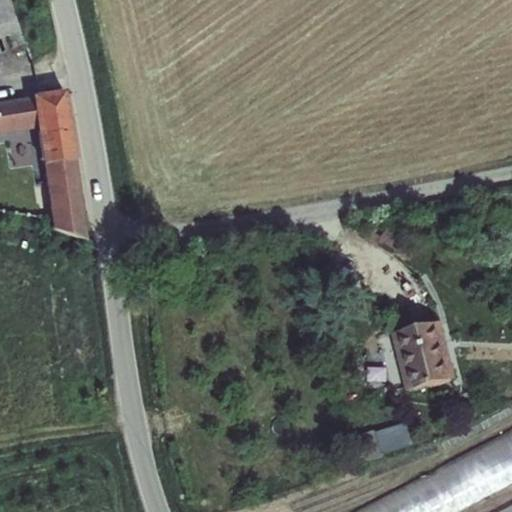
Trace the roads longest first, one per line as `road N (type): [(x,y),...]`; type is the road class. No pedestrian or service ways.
road 1 (tertiary): [(161,511),(135,419),(63,0)]
road 2 (track): [(135,419),(0,446)]
